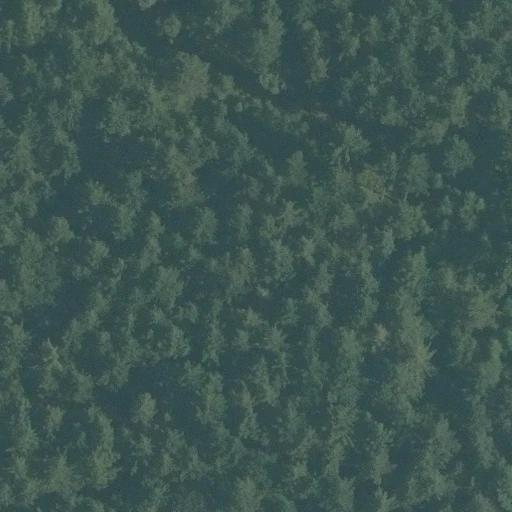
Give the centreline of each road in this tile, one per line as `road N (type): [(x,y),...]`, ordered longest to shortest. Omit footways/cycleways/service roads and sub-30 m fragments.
road 1 (track): [(0,442),(198,506),(282,476)]
road 2 (unknown): [(0,347),(33,348),(119,396),(183,463),(198,511)]
